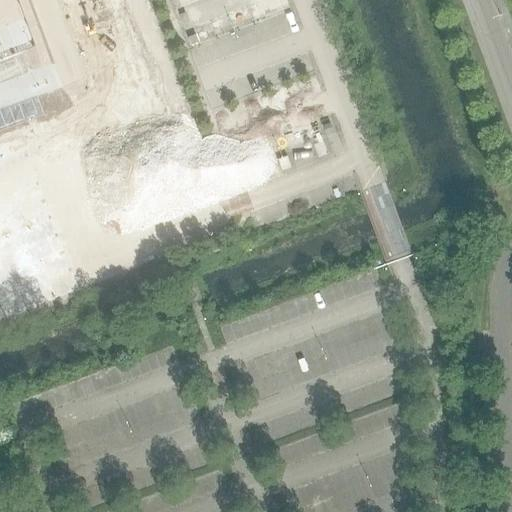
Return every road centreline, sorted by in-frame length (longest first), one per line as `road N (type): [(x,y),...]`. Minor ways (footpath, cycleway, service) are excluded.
road 1 (unknown): [(137,0),(209,211),(205,222),(139,250)]
road 2 (residential): [(507,511),(502,290),(511,262)]
road 3 (residential): [(198,347),(136,266),(91,146)]
road 4 (residential): [(233,439),(434,363)]
road 5 (unknown): [(344,98),(366,160),(247,202)]
road 6 (unknown): [(344,98),(224,145)]
